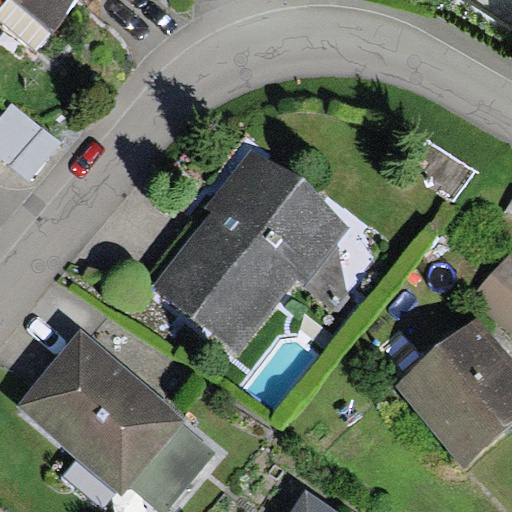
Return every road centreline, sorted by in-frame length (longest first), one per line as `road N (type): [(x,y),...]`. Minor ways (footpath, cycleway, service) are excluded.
road 1 (residential): [(0,289),(181,71),(241,46)]
road 2 (residential): [(241,46),(368,32),(511,113)]
